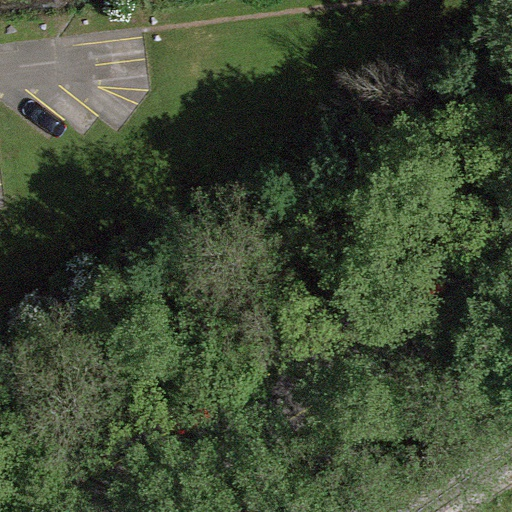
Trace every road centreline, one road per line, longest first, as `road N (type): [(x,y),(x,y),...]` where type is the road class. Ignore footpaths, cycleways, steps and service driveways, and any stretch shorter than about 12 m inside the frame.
road 1 (primary): [(511,271),(96,511)]
road 2 (residential): [(0,85),(137,71)]
